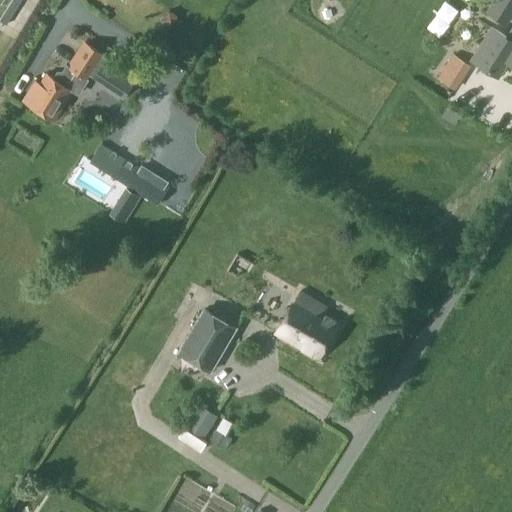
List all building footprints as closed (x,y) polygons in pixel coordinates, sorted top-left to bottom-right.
[(505,24),(511,13),(511,0),(495,0),(487,12),(505,24)] [(511,62),(511,39),(497,29),(490,40),(485,37),(480,45),(485,48),(476,62),(497,76),(508,60),(511,62)] [(89,77),(104,54),(85,42),(70,64),(65,72),(58,73),(54,78),(46,72),(40,82),(35,78),(23,99),(55,118),(72,90),(84,73),(89,77)] [(126,97),(138,78),(108,58),(96,78),(126,97)] [(456,86),(463,76),(453,69),(446,79),(456,86)] [(169,187),(102,144),(91,161),(122,181),(123,179),(159,202),(169,187)] [(348,319),(302,292),(276,334),(321,362),(348,319)] [(211,370),(236,327),(206,309),(181,352),(211,370)] [(204,438),(218,418),(205,410),(192,429),(204,438)] [(217,445),(223,434),(216,430),(210,440),(217,445)] [(169,486),(201,502),(196,511),(252,511),(175,474),(169,486)]
